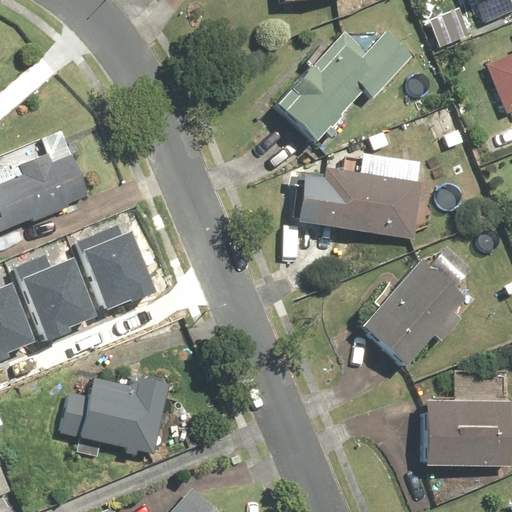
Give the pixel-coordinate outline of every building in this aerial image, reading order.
[(272,0),(273,8),(335,3),(334,0),(272,0)] [(511,0),(460,0),(463,7),(478,0),(503,0),(508,11),(511,9),(511,0)] [(358,58),(335,36),(264,111),(305,149),(355,97),(364,105),(405,61),(379,36),(358,58)] [(511,46),(511,52),(478,66),(498,118),(511,112),(511,46)] [(0,232),(24,223),(26,227),(62,212),(60,208),(80,199),(63,159),(42,168),(38,158),(8,170),(12,180),(0,185),(0,232)] [(291,170),(284,229),(407,243),(413,183),(291,170)] [(80,239),(108,311),(156,293),(133,232),(115,239),(111,228),(80,239)] [(17,269),(45,340),(101,319),(78,259),(52,269),(47,258),(17,269)] [(456,302),(412,264),(351,333),(396,372),(424,339),(432,346),(453,322),(445,315),(456,302)] [(0,364),(13,359),(10,352),(35,341),(13,289),(0,294),(0,364)] [(62,395),(53,437),(70,440),(69,445),(146,459),(160,386),(123,379),(121,388),(83,381),(80,398),(62,395)] [(502,405),(414,406),(414,473),(503,473),(502,405)] [(205,511),(184,492),(165,511),(205,511)] [(511,511),(511,503),(499,509),(500,511),(511,511)]
